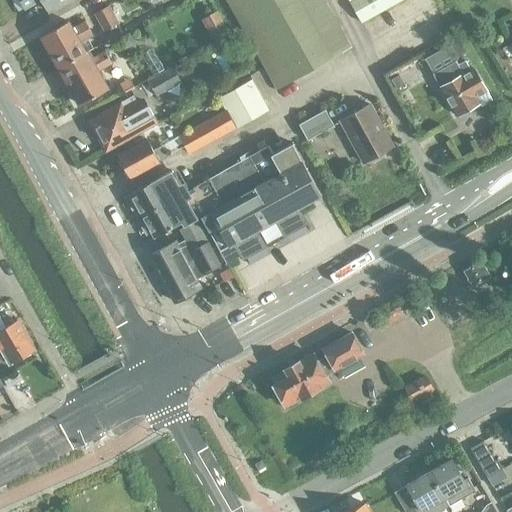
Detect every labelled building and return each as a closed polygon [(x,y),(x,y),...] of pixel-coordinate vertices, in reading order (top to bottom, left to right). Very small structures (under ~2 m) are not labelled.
[(20,0),(26,8),(38,0),(41,0),(49,11),(68,0),(20,0)] [(225,0),(276,90),(289,83),(351,47),(324,0),(225,0)] [(349,0),(362,23),(402,0),(349,0)] [(119,22),(109,5),(95,13),(105,30),(119,22)] [(213,41),(229,32),(217,10),(201,19),(213,41)] [(61,70),(89,53),(88,51),(93,48),(88,40),(93,35),(85,20),(73,26),(69,19),(41,36),(61,70)] [(129,32),(116,39),(123,51),(136,44),(129,32)] [(451,43),(425,58),(433,72),(457,115),(479,103),(481,106),(492,101),(473,67),(470,69),(465,61),(458,64),(456,61),(458,57),(458,56),(451,43)] [(89,53),(61,70),(80,104),(109,87),(100,71),(112,63),(104,50),(92,57),(89,53)] [(181,83),(173,67),(147,80),(156,96),(181,83)] [(269,110),(254,82),(252,79),(218,98),(224,108),(178,136),(189,155),(269,110)] [(104,147),(106,146),(108,149),(158,121),(146,100),(139,104),(134,95),(89,120),(98,136),(100,134),(102,139),(101,140),(104,147)] [(393,146),(370,104),(339,121),(363,163),(369,160),(372,161),(378,157),(379,154),(393,146)] [(334,125),(325,109),(299,124),(307,140),(334,125)] [(122,164),(130,178),(168,156),(162,145),(154,150),(147,138),(117,155),(118,158),(117,161),(119,164),(122,164)] [(263,181),(201,216),(213,239),(220,251),(222,256),(223,255),(239,247),(244,256),(306,222),(297,208),(321,195),(292,143),(271,154),(266,146),(249,155),(263,181)] [(171,170),(130,193),(130,194),(154,238),(181,222),(183,226),(201,216),(263,181),(249,155),(189,189),(184,192),(171,170)] [(209,242),(213,239),(201,218),(181,229),(180,229),(187,241),(179,246),(176,240),(149,255),(175,302),(202,287),(197,278),(221,265),(209,242)] [(472,285),(495,273),(485,258),(463,270),(472,285)] [(3,315),(0,316),(0,345),(1,345),(12,364),(35,350),(18,319),(8,324),(3,315)] [(328,355),(319,361),(314,353),(286,369),(289,376),(274,385),(286,407),(301,398),(330,381),(323,368),(333,362),(337,370),(365,354),(352,331),(324,347),(328,355)] [(413,402),(433,390),(425,375),(404,386),(413,402)] [(470,448),(487,477),(502,468),(497,459),(495,461),(483,440),(470,448)] [(451,458),(428,471),(448,505),(475,490),(467,476),(463,479),(451,458)] [(492,486),(507,477),(502,468),(487,477),(492,486)] [(436,511),(448,505),(428,471),(406,484),(394,492),(405,511),(407,511),(414,508),(416,511),(436,511)] [(481,511),(496,511),(491,502),(487,505),(481,511)] [(369,511),(364,503),(347,511),(369,511)]
